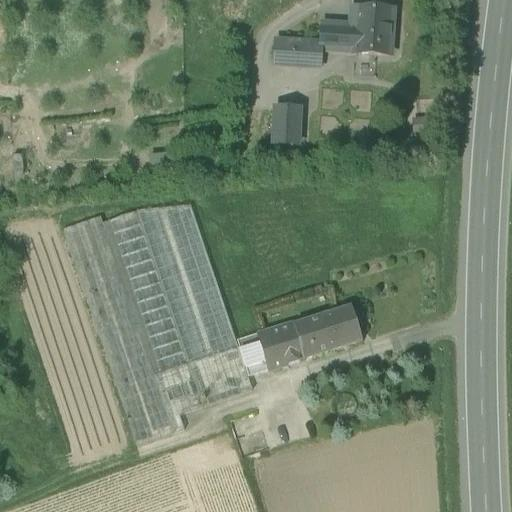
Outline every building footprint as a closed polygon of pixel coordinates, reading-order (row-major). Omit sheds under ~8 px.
[(392,12),(357,10),(357,12),(356,29),(354,53),(354,56),(389,58),(392,12)] [(356,29),(351,28),(321,27),(320,46),(320,51),(354,53),(356,29)] [(294,67),(296,45),(275,44),(274,66),(294,67)] [(296,45),(294,67),(319,69),(320,51),(320,46),(296,45)] [(273,145),(296,147),(298,112),(275,111),(273,145)] [(217,150),(148,158),(150,181),(220,173),(217,150)] [(63,232),(136,448),(184,432),(179,417),(252,393),(190,208),(137,213),(102,225),(100,219),(63,232)] [(361,344),(351,309),(293,327),(304,363),(305,362),(361,344)] [(261,345),(267,364),(269,373),(304,363),(293,327),(259,337),(261,345)] [(261,345),(259,337),(237,344),(248,379),(269,373),(267,364),(246,371),(240,352),(261,345)] [(267,364),(261,345),(240,352),(246,371),(267,364)]
